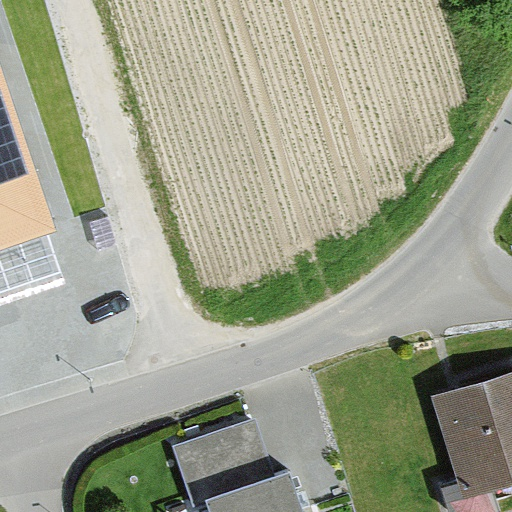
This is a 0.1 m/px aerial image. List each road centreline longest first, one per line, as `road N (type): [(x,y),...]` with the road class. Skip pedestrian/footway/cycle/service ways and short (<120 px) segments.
road 1 (residential): [(172,373),(68,0)]
road 2 (unclassified): [(172,373),(421,303)]
road 3 (unclassified): [(421,303),(511,144)]
road 4 (unclassified): [(6,426),(172,373)]
